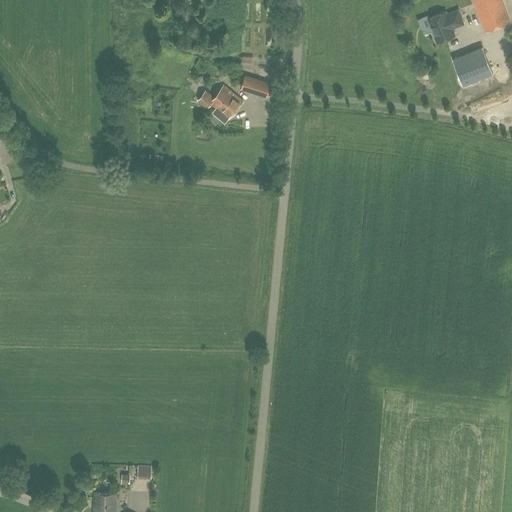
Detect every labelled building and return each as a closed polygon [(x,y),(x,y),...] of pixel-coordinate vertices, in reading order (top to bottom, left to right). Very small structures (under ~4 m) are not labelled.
[(473,0),(485,29),(510,19),(502,0),(473,0)] [(452,28),(463,23),(458,9),(447,14),(445,11),(428,18),(437,42),(455,35),(452,28)] [(463,84),(493,72),(483,46),(453,58),(463,84)] [(473,111),(503,99),(493,73),(462,85),(473,111)] [(267,95),(271,83),(246,75),(242,87),(267,95)] [(211,102),(216,107),(221,102),(222,103),(227,97),(229,99),(230,98),(232,99),(237,94),(225,84),(214,97),(206,90),(199,99),(208,106),(211,102)] [(221,102),(216,107),(217,107),(213,111),(225,121),(229,118),(244,100),(237,94),(232,99),(230,98),(229,99),(227,97),(222,103),(221,102)] [(151,478),(151,465),(138,465),(137,478),(151,478)] [(94,511),(115,511),(116,493),(95,492),(94,511)]
